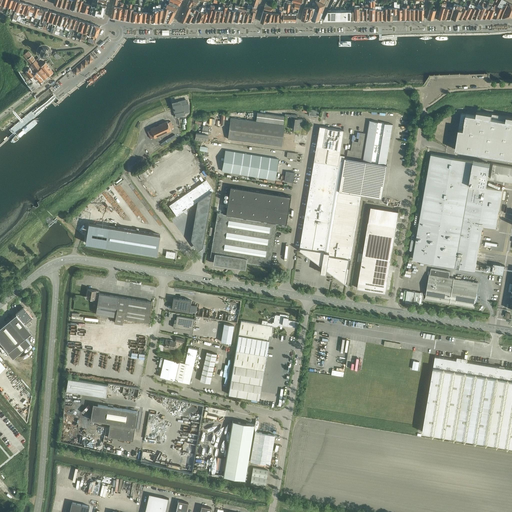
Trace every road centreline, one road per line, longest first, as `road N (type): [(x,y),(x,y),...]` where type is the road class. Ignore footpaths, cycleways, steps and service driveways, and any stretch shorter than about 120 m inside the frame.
road 1 (unclassified): [(287,416),(152,385),(163,273)]
road 2 (tertiary): [(37,511),(51,265)]
road 3 (unclassified): [(190,95),(425,88)]
road 4 (unclassified): [(393,312),(425,88)]
road 5 (unclassified): [(285,293),(310,128),(343,121)]
road 6 (unknown): [(492,352),(327,321)]
road 7 (unclassified): [(196,278),(196,259),(128,172)]
road 8 (unclassified): [(287,416),(309,297)]
road 9 (tertiary): [(511,330),(393,312)]
